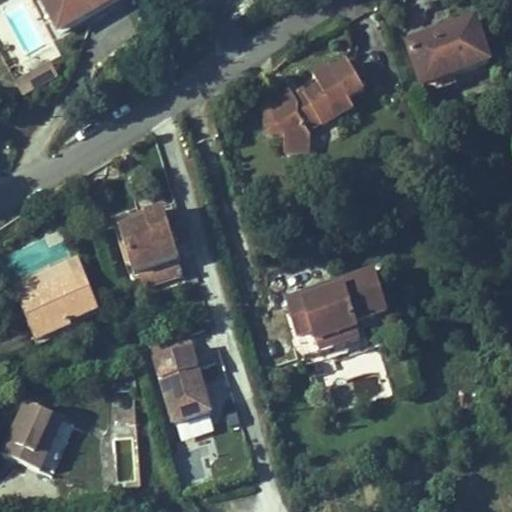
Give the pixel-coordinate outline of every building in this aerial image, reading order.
[(36,0),(62,46),(137,6),(133,0),(36,0)] [(262,3),(253,9),(259,18),(268,12),(262,3)] [(483,27),(409,50),(424,98),(497,76),(483,27)] [(61,85),(53,67),(17,84),(25,102),(61,85)] [(294,93),(273,103),(280,115),(267,121),(266,140),(286,139),(284,155),(310,158),(312,139),(304,124),(319,116),(327,131),(360,114),(356,106),(370,99),(355,69),(338,77),(335,73),(319,81),(324,92),(308,101),(311,107),(303,111),(297,99),(294,93)] [(305,96),(297,99),(303,111),(311,107),(308,101),(305,96)] [(280,115),(273,103),(261,109),(267,121),(280,115)] [(312,139),(327,131),(319,116),(304,124),(312,139)] [(402,220),(425,212),(420,196),(396,204),(402,220)] [(148,225),(122,233),(136,278),(143,276),(182,264),(166,213),(146,219),(148,225)] [(120,227),(122,233),(148,225),(146,219),(120,227)] [(16,299),(20,298),(48,287),(50,291),(67,284),(66,282),(85,276),(80,262),(12,287),(16,299)] [(188,284),(182,264),(143,276),(149,296),(188,284)] [(288,299),(306,358),(366,339),(360,322),(390,312),(377,271),(359,277),(361,284),(307,301),(304,294),(288,299)] [(48,287),(20,298),(27,318),(39,351),(75,337),(74,332),(101,322),(85,276),(66,282),(67,284),(50,291),(48,287)] [(361,284),(359,277),(304,294),(307,301),(361,284)] [(217,422),(193,334),(151,345),(174,433),(181,431),(214,423),(217,422)] [(63,424),(25,406),(14,430),(2,455),(40,473),(48,457),(56,461),(68,436),(59,432),(63,424)] [(218,434),(214,423),(181,431),(184,443),(218,434)] [(49,477),(40,473),(35,482),(44,487),(49,477)]
